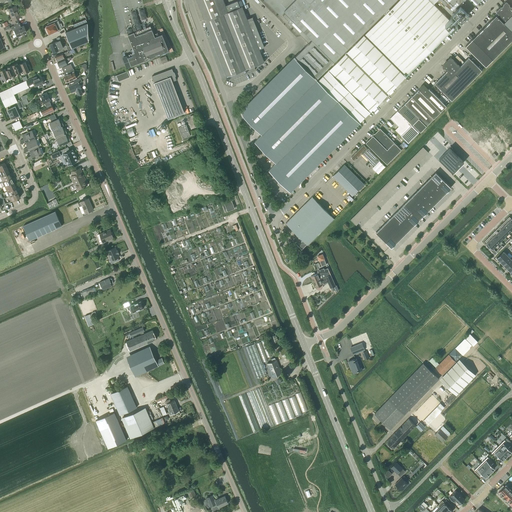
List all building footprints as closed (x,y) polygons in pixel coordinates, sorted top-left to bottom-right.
[(226,5),(223,0),(196,0),(227,76),(264,61),(259,49),(264,47),(252,17),(247,19),(242,6),(240,7),(237,1),(226,5)] [(395,0),(293,0),(294,1),(288,6),(281,0),(265,0),(281,14),(284,11),(286,13),(284,15),(290,21),(289,22),(308,42),(312,39),(295,57),(312,74),(316,79),(395,0)] [(433,4),(436,1),(435,0),(431,0),(431,1),(429,0),(398,0),(365,34),(406,75),(458,24),(451,17),(449,19),(433,4)] [(429,0),(431,1),(431,0),(435,0),(436,1),(437,0),(440,0),(453,12),(452,13),(460,21),(469,13),(468,12),(479,0),(429,0)] [(472,39),(465,46),(486,66),(492,59),(493,59),(511,39),(511,6),(506,1),(496,11),(498,13),(496,15),(492,19),(472,39)] [(20,17),(15,5),(7,9),(12,20),(10,21),(11,24),(18,22),(17,19),(20,17)] [(61,28),(58,19),(47,24),(48,24),(49,25),(46,26),(47,26),(46,26),(48,29),(47,30),(48,33),(49,33),(61,28)] [(74,28),(87,23),(85,19),(73,24),(74,28)] [(74,28),(65,32),(72,48),(89,41),(88,22),(87,23),(74,28)] [(26,32),(23,25),(20,26),(19,23),(11,27),(12,30),(14,30),(16,36),(26,32)] [(126,67),(169,51),(162,34),(159,35),(157,32),(154,34),(151,26),(137,31),(128,35),(135,52),(122,57),(126,67)] [(370,111),(405,76),(364,35),(329,70),(370,111)] [(63,47),(61,42),(60,39),(56,41),(50,44),(53,52),(63,47)] [(62,53),(55,56),(57,61),(64,58),(64,56),(75,51),(74,48),(71,49),(68,51),(62,53)] [(72,59),(71,56),(65,59),(58,62),(60,67),(67,64),(66,61),(72,59)] [(316,79),(312,74),(312,75),(294,57),(241,111),(243,116),(262,134),(255,142),(276,163),(269,170),(290,192),(360,122),(359,122),(318,81),(316,79)] [(445,93),(452,100),(482,70),(469,57),(460,66),(451,57),(442,65),(447,70),(435,83),(441,90),(438,93),(441,97),(445,93)] [(25,73),(30,70),(25,61),(21,63),(25,73)] [(25,73),(21,63),(18,64),(17,63),(12,65),(17,74),(21,72),(22,74),(25,73)] [(62,67),(64,72),(73,68),(71,64),(62,67)] [(12,76),(17,74),(12,65),(8,67),(8,68),(6,69),(5,68),(9,77),(10,79),(13,78),(12,76)] [(5,79),(9,77),(5,68),(0,70),(2,75),(0,75),(0,77),(2,83),(4,82),(3,82),(5,81),(5,79)] [(77,78),(73,68),(64,72),(65,75),(64,75),(67,82),(77,78)] [(152,76),(168,118),(184,112),(172,81),(176,79),(172,68),(152,76)] [(329,70),(318,81),(359,122),(370,111),(329,70)] [(37,76),(26,81),(30,87),(36,85),(36,86),(44,82),(42,76),(37,78),(37,76)] [(69,86),(72,92),(76,90),(78,95),(83,93),(81,88),(79,83),(82,81),(80,77),(74,80),(75,83),(69,86)] [(0,92),(0,95),(5,107),(18,102),(14,94),(25,89),(22,83),(0,92)] [(427,125),(446,106),(429,88),(424,84),(423,84),(422,85),(421,86),(420,86),(420,87),(419,88),(419,89),(404,103),(427,125)] [(51,104),(50,101),(51,100),(47,92),(41,94),(46,106),(51,104)] [(426,126),(419,118),(404,104),(398,110),(413,124),(420,132),(426,126)] [(41,116),(54,110),(52,105),(38,112),(40,116),(40,115),(41,116)] [(16,120),(21,118),(16,106),(9,109),(8,109),(8,110),(7,110),(9,114),(10,114),(12,117),(12,118),(13,118),(15,117),(16,120)] [(419,132),(412,125),(397,111),(390,118),(399,126),(395,129),(408,142),(419,132)] [(64,126),(62,120),(60,121),(59,118),(57,119),(55,113),(49,116),(51,121),(50,122),(53,130),(62,126),(64,126)] [(19,120),(12,123),(15,130),(23,127),(19,120)] [(187,124),(181,126),(180,123),(177,124),(179,127),(183,138),(191,135),(187,124)] [(57,138),(66,134),(67,133),(65,128),(63,128),(62,126),(53,130),(57,138)] [(401,149),(380,128),(365,143),(387,164),(401,149)] [(21,144),(35,137),(32,130),(22,134),(24,138),(20,140),(21,144)] [(71,141),(68,135),(67,136),(66,134),(57,138),(60,146),(67,142),(69,146),(72,145),(71,141)] [(39,146),(36,139),(26,143),(28,147),(24,149),(25,152),(39,146)] [(403,150),(406,147),(408,145),(404,141),(399,146),(403,150)] [(379,160),(364,144),(351,157),(355,161),(362,153),(374,165),(372,167),(378,173),(385,166),(379,160)] [(67,164),(68,165),(78,160),(76,156),(75,153),(73,149),(70,150),(68,146),(52,154),(53,159),(61,155),(65,164),(67,164)] [(27,157),(29,160),(43,154),(39,147),(30,151),(31,155),(27,157)] [(450,148),(439,158),(453,173),(464,162),(450,148)] [(359,194),(356,192),(364,184),(344,164),(332,176),(352,195),(355,198),(359,194)] [(7,169),(7,167),(0,170),(0,176),(9,172),(8,171),(10,170),(9,168),(7,169)] [(80,168),(71,172),(73,175),(70,176),(74,184),(75,184),(77,189),(87,185),(85,179),(86,179),(80,168)] [(0,176),(2,181),(11,177),(11,176),(13,175),(12,173),(10,174),(9,172),(0,176)] [(436,172),(376,232),(378,235),(387,243),(391,247),(451,187),(447,183),(438,175),(436,172)] [(0,183),(2,187),(4,186),(13,182),(13,181),(15,180),(14,178),(12,178),(11,177),(2,181),(0,182),(0,183)] [(6,191),(16,187),(15,186),(17,185),(16,183),(14,183),(13,182),(4,186),(6,191)] [(16,188),(16,187),(6,191),(9,196),(18,192),(17,190),(19,189),(18,187),(16,188)] [(11,201),(20,197),(19,195),(21,194),(21,192),(18,193),(18,192),(9,196),(11,201)] [(308,245),(334,218),(312,196),(286,223),(297,235),(292,240),(302,249),(307,244),(308,245)] [(85,213),(94,209),(89,198),(80,201),(85,213)] [(55,205),(55,206),(58,204),(56,199),(53,200),(48,203),(50,208),(55,205)] [(225,212),(234,208),(231,201),(222,204),(225,212)] [(30,240),(62,226),(55,211),(23,225),(30,240)] [(493,248),(511,229),(511,221),(511,220),(511,219),(511,218),(509,216),(484,242),(487,245),(488,244),(491,246),(493,248)] [(105,240),(113,237),(110,229),(100,233),(102,239),(101,239),(102,242),(105,241),(105,240)] [(115,247),(107,251),(111,260),(110,260),(111,263),(119,260),(118,257),(119,257),(115,247)] [(496,258),(500,261),(507,254),(503,251),(496,258)] [(500,261),(503,265),(510,258),(507,254),(500,261)] [(503,265),(507,268),(511,262),(511,259),(510,258),(503,265)] [(317,273),(311,276),(313,282),(320,279),(323,278),(330,274),(327,268),(321,271),(322,273),(319,275),(319,273),(317,274),(317,273)] [(322,284),(328,282),(330,288),(335,285),(330,274),(323,278),(324,281),(321,282),(320,279),(313,282),(316,287),(316,288),(317,289),(318,289),(319,289),(321,288),(322,288),(322,287),(322,285),(322,284)] [(111,278),(109,279),(109,278),(100,282),(103,289),(112,284),(113,283),(113,282),(112,278),(111,278)] [(89,295),(94,293),(92,288),(87,291),(87,290),(82,292),(84,298),(89,295)] [(125,307),(129,306),(132,313),(143,308),(140,301),(131,305),(129,300),(123,303),(125,307)] [(90,314),(85,316),(88,326),(94,324),(90,314)] [(141,335),(144,333),(143,331),(145,330),(143,327),(130,332),(132,336),(140,332),(141,335)] [(144,333),(141,335),(126,341),(130,350),(156,338),(153,330),(144,333)] [(456,361),(462,354),(472,345),(465,338),(456,347),(449,354),(456,361)] [(258,378),(267,375),(255,343),(246,347),(258,378)] [(353,354),(364,349),(362,343),(350,347),(353,354)] [(164,363),(162,358),(156,360),(151,349),(128,359),(136,376),(164,363)] [(456,361),(449,354),(448,354),(439,363),(436,367),(435,367),(443,375),(456,361)] [(436,367),(439,363),(437,361),(432,357),(429,360),(436,367)] [(354,372),(362,369),(360,365),(359,366),(356,358),(348,361),(350,367),(352,367),(354,372)] [(276,359),(267,363),(273,377),(282,373),(276,359)] [(443,382),(456,395),(476,375),(463,362),(443,382)] [(423,363),(375,413),(390,429),(439,378),(423,363)] [(120,414),(124,413),(137,407),(127,386),(110,393),(120,414)] [(448,403),(455,396),(453,394),(446,401),(448,403)] [(169,408),(177,405),(174,400),(171,401),(170,399),(165,401),(169,408)] [(428,424),(437,415),(444,407),(440,403),(424,420),(428,424)] [(179,410),(177,405),(169,408),(171,413),(179,410)] [(147,410),(122,421),(129,438),(154,427),(147,410)] [(113,413),(94,421),(107,448),(125,440),(113,413)] [(402,442),(400,441),(416,425),(409,418),(387,441),(394,448),(398,443),(400,445),(402,442)] [(443,426),(442,426),(435,418),(433,420),(441,428),(435,434),(442,442),(448,436),(451,433),(443,426)] [(421,423),(420,422),(416,426),(421,431),(425,427),(421,423)] [(498,446),(507,456),(510,453),(511,451),(508,448),(511,445),(505,439),(498,446)] [(505,458),(507,456),(498,446),(491,453),(497,459),(499,456),(502,460),(504,458),(505,458)] [(481,463),(491,473),(493,470),(495,468),(491,465),(494,462),(488,456),(481,463)] [(403,468),(396,462),(391,467),(397,474),(398,474),(400,476),(405,471),(403,468)] [(488,476),(491,473),(481,463),(474,470),(480,476),(482,473),(486,477),(487,475),(488,476)] [(395,484),(401,490),(409,481),(403,475),(395,484)] [(498,492),(502,496),(510,488),(511,487),(507,483),(498,492)] [(511,490),(510,488),(502,496),(506,500),(511,493),(511,490)] [(190,498),(197,496),(194,490),(188,492),(190,498)] [(461,502),(461,503),(464,500),(463,500),(465,499),(464,498),(464,499),(462,496),(459,492),(458,493),(456,490),(449,497),(453,502),(456,500),(459,503),(460,504),(461,502)] [(225,496),(215,500),(215,499),(214,500),(212,495),(207,497),(211,506),(217,503),(219,507),(228,503),(225,496)] [(438,504),(445,511),(451,511),(453,511),(449,507),(451,504),(446,499),(444,502),(442,500),(438,504)]
